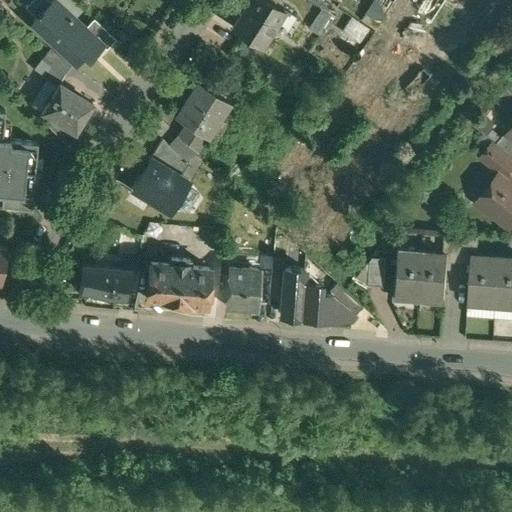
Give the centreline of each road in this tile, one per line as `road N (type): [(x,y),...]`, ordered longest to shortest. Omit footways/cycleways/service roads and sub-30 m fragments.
road 1 (residential): [(0,320),(511,360)]
road 2 (residential): [(0,317),(206,0)]
